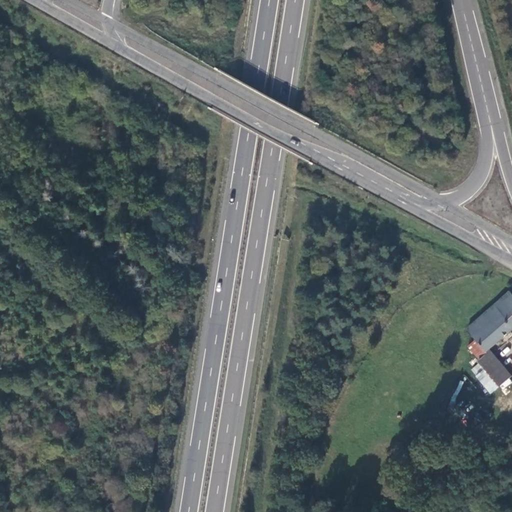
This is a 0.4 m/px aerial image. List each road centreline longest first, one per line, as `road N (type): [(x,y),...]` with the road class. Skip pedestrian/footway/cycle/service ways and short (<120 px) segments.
road 1 (trunk): [(269,0),(188,511)]
road 2 (trunk): [(214,511),(294,0)]
road 3 (tertiary): [(442,202),(108,22)]
road 4 (tertiary): [(116,46),(407,204)]
road 5 (trunk): [(490,122),(460,0)]
